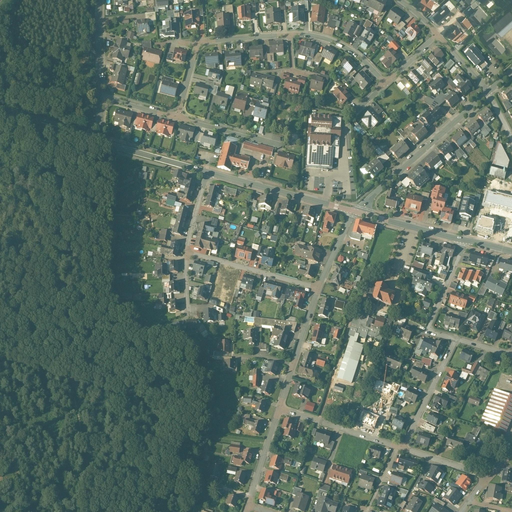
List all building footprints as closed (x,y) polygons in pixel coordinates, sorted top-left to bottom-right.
[(370,0),(369,3),(367,7),(369,8),(374,11),(379,0),(370,0)] [(386,3),(379,0),(374,11),(379,13),(380,14),(382,10),(386,3)] [(419,0),(418,3),(421,5),(421,6),(424,8),(425,7),(428,10),(429,8),(433,2),(430,0),(419,0)] [(433,2),(429,8),(433,10),(439,4),(434,0),(433,2)] [(451,10),(455,6),(449,0),(448,0),(444,3),(446,5),(451,10)] [(477,5),(474,1),(471,4),(470,5),(474,9),(478,5),(477,5)] [(440,24),(453,12),(451,10),(446,5),(439,12),(434,17),(433,17),(440,24)] [(477,24),(487,15),(478,5),(474,9),(475,11),(469,16),(477,24)] [(250,8),(238,9),(239,21),(251,20),(250,13),(250,8)] [(324,10),(313,8),(312,21),(322,23),(324,10)] [(301,9),(291,9),(291,14),(289,14),(289,23),(293,23),(304,23),(304,17),(303,17),(303,11),(303,9),(301,9)] [(399,14),(394,10),(394,9),(387,18),(397,25),(403,16),(400,13),(399,14)] [(511,25),(511,11),(510,9),(493,25),(493,26),(483,35),(489,42),(495,37),(496,38),(500,34),(501,35),(511,25)] [(386,12),(382,10),(380,14),(379,13),(377,16),(382,19),(386,12)] [(279,11),(266,12),(267,25),(280,24),(279,11)] [(195,13),(185,14),(186,23),(188,23),(188,25),(190,27),(192,25),(194,25),(194,26),(199,25),(198,22),(199,22),(199,19),(198,19),(198,17),(198,13),(195,13)] [(228,16),(217,17),(218,29),(229,28),(228,16)] [(471,25),(465,18),(461,22),(467,29),(471,25)] [(148,21),(137,22),(138,33),(149,32),(148,21)] [(176,21),(165,21),(165,22),(166,22),(166,26),(166,33),(177,33),(177,32),(176,32),(176,24),(176,21)] [(336,23),(329,21),(327,27),(334,30),(336,23)] [(349,23),(343,34),(351,38),(353,35),(357,27),(349,23)] [(402,23),(396,29),(399,32),(403,28),(405,25),(402,23)] [(415,27),(413,25),(407,32),(406,33),(407,34),(409,36),(410,36),(414,39),(416,36),(418,36),(420,34),(420,33),(420,32),(418,29),(416,27),(415,27)] [(457,26),(447,35),(450,38),(451,36),(455,40),(456,39),(458,41),(460,38),(461,40),(467,35),(461,28),(459,29),(457,26)] [(361,29),(357,27),(353,35),(357,37),(361,29)] [(407,32),(403,28),(399,32),(397,35),(402,39),(407,34),(406,33),(407,32)] [(376,36),(366,30),(359,42),(369,48),(376,36)] [(504,47),(496,38),(495,37),(489,42),(488,43),(497,53),(504,47)] [(130,49),(125,47),(126,43),(119,41),(117,40),(116,45),(114,49),(129,53),(130,49)] [(400,48),(393,41),(388,46),(391,50),(392,50),(394,53),(400,48)] [(151,42),(142,42),(140,48),(145,49),(151,51),(151,42)] [(282,42),(269,43),(270,53),(283,52),(282,42)] [(309,45),(302,43),(300,49),(299,54),(299,55),(306,56),(309,45)] [(306,56),(304,61),(306,61),(307,57),(312,58),(314,53),(316,46),(309,45),(306,56)] [(467,50),(470,53),(474,50),(479,57),(482,55),(473,45),(467,50)] [(262,47),(249,48),(250,58),(259,58),(262,57),(262,52),(262,47)] [(336,53),(326,47),(322,55),(321,56),(323,57),(331,62),(336,53)] [(129,53),(114,49),(113,54),(114,54),(112,59),(114,59),(121,61),(122,56),(128,58),(129,53)] [(151,51),(145,49),(142,60),(158,64),(161,53),(151,51)] [(187,52),(175,49),(174,55),(173,60),(184,63),(187,52)] [(442,55),(437,49),(433,53),(434,53),(439,58),(442,55)] [(394,53),(392,50),(391,50),(384,57),(386,59),(382,63),(387,69),(391,64),(392,65),(399,58),(394,53)] [(475,66),(476,65),(482,59),(479,57),(474,50),(470,53),(467,57),(475,66)] [(266,52),(262,52),(262,57),(259,58),(259,62),(267,61),(267,55),(266,52)] [(236,53),(230,53),(225,53),(226,67),(241,66),(240,59),(240,53),(236,53)] [(322,55),(317,53),(314,63),(319,64),(323,57),(321,56),(322,55)] [(439,58),(434,53),(434,54),(432,56),(431,56),(428,59),(435,67),(442,61),(439,58)] [(217,54),(205,55),(206,65),(218,64),(217,58),(217,54)] [(352,63),(348,59),(341,65),(349,74),(349,73),(350,73),(353,70),(356,67),(352,63)] [(435,67),(428,59),(421,65),(422,66),(425,70),(428,73),(429,73),(432,70),(435,67)] [(487,65),(482,59),(476,65),(481,71),(487,65)] [(444,66),(448,70),(455,64),(451,60),(444,66)] [(121,69),(116,67),(115,72),(114,75),(124,78),(126,70),(121,69)] [(353,70),(350,73),(349,73),(349,74),(347,75),(350,79),(351,78),(356,73),(353,70)] [(428,73),(425,70),(422,72),(422,73),(423,73),(427,78),(428,78),(431,75),(429,73),(428,73)] [(220,73),(210,71),(208,78),(214,80),(218,81),(220,77),(220,73)] [(414,71),(408,77),(415,85),(421,79),(422,79),(420,77),(414,71)] [(371,82),(362,73),(355,80),(364,89),(371,82)] [(427,78),(423,73),(420,77),(422,79),(421,79),(424,82),(428,78),(427,78)] [(438,73),(433,79),(435,82),(437,80),(440,82),(443,79),(438,73)] [(124,78),(114,75),(112,83),(117,84),(122,86),(124,78)] [(263,78),(252,75),(249,84),(260,87),(264,76),(263,76),(263,78)] [(329,77),(320,75),(319,78),(324,79),(323,83),(327,84),(329,77)] [(275,79),(264,76),(260,87),(261,87),(261,86),(272,89),(275,79)] [(465,81),(460,76),(457,79),(460,82),(460,85),(465,81)] [(218,81),(214,80),(213,83),(215,83),(220,85),(222,78),(220,77),(218,81)] [(319,78),(313,77),(311,85),(315,86),(314,89),(321,91),(323,83),(324,79),(319,78)] [(401,83),(405,88),(408,91),(415,85),(408,77),(401,83)] [(295,82),(288,80),(287,83),(290,84),(288,90),(294,91),(293,93),(297,94),(300,86),(303,87),(305,79),(299,78),(298,81),(296,81),(295,82)] [(350,79),(346,83),(349,86),(355,81),(351,78),(350,79)] [(435,82),(429,87),(432,91),(434,90),(436,92),(437,92),(437,93),(440,91),(439,90),(443,86),(440,82),(437,80),(435,82)] [(455,86),(449,80),(446,82),(452,89),(455,86)] [(213,83),(206,81),(205,87),(209,88),(208,89),(213,91),(214,86),(215,83),(213,83)] [(460,85),(456,89),(463,96),(472,88),(465,81),(460,85)] [(401,82),(397,86),(401,91),(405,88),(401,83),(401,82)] [(173,85),(166,83),(163,92),(170,94),(169,95),(174,97),(177,87),(172,86),(173,85)] [(205,87),(197,84),(195,94),(206,97),(208,89),(209,88),(205,87)] [(229,87),(228,93),(227,92),(226,95),(228,96),(232,97),(234,88),(229,87)] [(344,91),(341,88),(337,91),(339,94),(337,96),(340,99),(339,100),(340,102),(340,103),(341,103),(343,104),(347,100),(346,99),(349,97),(344,91)] [(511,90),(510,89),(503,95),(508,101),(511,98),(511,90)] [(226,95),(218,93),(215,104),(221,105),(220,106),(221,106),(222,104),(225,105),(225,107),(226,107),(228,96),(226,95)] [(246,99),(241,97),(242,94),(238,93),(237,97),(236,97),(236,98),(236,101),(237,101),(235,108),(244,110),(245,105),(247,99),(246,99)] [(458,100),(452,94),(444,100),(451,107),(458,100)] [(439,96),(435,99),(433,101),(434,102),(439,105),(444,101),(439,96)] [(429,99),(427,97),(423,102),(431,107),(434,102),(433,101),(429,99)] [(260,102),(252,99),(250,106),(256,108),(257,103),(260,104),(260,102)] [(505,101),(502,103),(506,111),(508,110),(508,109),(511,107),(510,104),(509,105),(505,101)] [(260,104),(257,103),(256,108),(256,109),(257,110),(256,114),(257,114),(256,118),(264,120),(268,106),(260,104)] [(383,111),(377,105),(371,110),(377,116),(383,111)] [(429,115),(434,120),(435,121),(438,118),(442,114),(437,108),(429,115)] [(371,110),(364,117),(361,120),(368,127),(374,122),(376,125),(381,121),(377,116),(371,110)] [(492,117),(486,110),(480,115),(481,116),(478,118),(482,122),(486,126),(489,124),(487,121),(492,117)] [(131,115),(117,111),(114,122),(123,124),(122,127),(127,128),(128,129),(131,119),(131,118),(130,118),(131,115)] [(429,115),(427,112),(421,117),(429,125),(434,120),(429,115)] [(143,116),(139,115),(137,120),(136,126),(143,127),(142,130),(146,117),(144,116),(144,117),(142,117),(143,116)] [(332,118),(312,116),(312,117),(309,117),(306,167),(330,169),(331,159),(339,159),(340,138),(341,129),(340,129),(341,119),(332,118)] [(148,117),(146,117),(142,130),(143,130),(144,128),(150,129),(150,130),(152,124),(153,119),(149,118),(149,119),(148,118),(148,117)] [(131,119),(128,129),(127,128),(126,131),(131,133),(132,126),(134,120),(131,119)] [(163,122),(159,120),(158,125),(156,131),(157,131),(163,133),(162,136),(163,136),(166,122),(165,122),(164,123),(163,122)] [(170,124),(168,124),(168,123),(166,122),(163,136),(164,133),(171,135),(172,130),(174,124),(170,123),(170,124)] [(473,122),(464,129),(473,138),(476,135),(475,133),(478,130),(479,129),(477,127),(473,122)] [(485,130),(480,125),(477,127),(479,129),(478,130),(480,132),(480,133),(481,132),(486,136),(488,134),(485,130)] [(194,130),(185,128),(180,126),(178,137),(185,139),(184,142),(189,143),(190,140),(191,140),(192,139),(194,132),(194,130)] [(420,126),(415,131),(410,126),(403,133),(407,138),(414,145),(427,134),(420,126)] [(217,134),(205,131),(201,144),(214,148),(217,134)] [(460,134),(452,140),(459,148),(462,146),(461,145),(463,143),(466,146),(469,144),(466,142),(467,141),(466,141),(460,134)] [(273,149),(258,145),(257,147),(244,143),(242,148),(271,156),(273,149)] [(399,145),(390,152),(394,156),(395,156),(397,159),(404,154),(408,150),(406,148),(402,143),(399,145)] [(241,158),(234,156),(236,147),(230,146),(224,144),(220,157),(217,168),(230,171),(232,165),(247,170),(250,160),(249,160),(241,158)] [(447,145),(439,152),(445,159),(453,152),(447,145)] [(501,145),(498,145),(493,163),(507,167),(509,162),(501,145)] [(390,154),(385,148),(382,151),(383,152),(387,157),(390,154)] [(383,152),(378,157),(383,163),(388,158),(387,157),(383,152)] [(294,157),(286,155),(285,156),(279,155),(277,165),(291,168),(294,157)] [(434,156),(425,165),(431,172),(440,163),(436,158),(434,156)] [(375,161),(365,170),(368,174),(373,180),(378,175),(377,174),(383,169),(375,161)] [(493,164),(492,164),(489,176),(490,176),(490,175),(492,176),(491,177),(492,177),(493,176),(495,177),(494,178),(495,178),(496,177),(497,177),(497,178),(498,179),(499,178),(500,178),(500,179),(501,180),(502,178),(503,179),(503,180),(504,180),(505,176),(507,176),(508,172),(506,172),(507,168),(506,168),(506,169),(504,168),(505,167),(504,167),(503,168),(501,167),(502,166),(501,166),(500,167),(499,167),(499,166),(498,165),(497,166),(496,166),(496,165),(495,164),(494,166),(493,165),(493,164)] [(420,169),(413,174),(413,175),(411,176),(408,179),(411,183),(414,186),(415,185),(417,188),(419,186),(420,187),(425,184),(424,182),(427,179),(422,173),(423,172),(420,169)] [(181,173),(175,171),(173,178),(179,180),(181,173)] [(191,178),(185,177),(185,174),(181,173),(179,180),(180,180),(179,185),(182,186),(181,190),(185,191),(193,193),(195,183),(190,182),(191,178)] [(406,178),(401,183),(406,188),(411,183),(408,179),(406,178)] [(218,190),(210,188),(208,197),(216,199),(218,190)] [(237,191),(225,188),(224,192),(225,192),(224,195),(228,196),(228,195),(235,197),(237,191)] [(444,190),(439,189),(439,190),(436,189),(434,188),(433,192),(431,199),(434,200),(433,203),(432,202),(431,206),(432,206),(432,209),(431,211),(436,212),(437,211),(442,212),(442,211),(443,210),(444,206),(445,204),(445,203),(444,202),(441,201),(442,199),(443,199),(444,195),(443,195),(444,190)] [(193,193),(185,191),(184,194),(179,192),(177,199),(182,200),(190,202),(193,193)] [(511,199),(486,193),(483,206),(491,208),(490,214),(510,219),(505,238),(511,239),(511,199)] [(177,196),(169,194),(167,200),(172,202),(175,202),(177,196)] [(208,197),(205,207),(213,209),(213,208),(216,199),(208,197)] [(272,199),(267,198),(263,210),(267,210),(267,207),(270,208),(272,199)] [(392,199),(387,198),(385,206),(395,209),(398,201),(392,199)] [(413,201),(407,200),(405,209),(414,212),(414,213),(414,214),(416,215),(417,214),(417,213),(419,213),(421,205),(416,203),(417,199),(414,198),(414,201),(413,201)] [(463,201),(459,217),(471,219),(472,213),(475,203),(463,201)] [(294,205),(288,204),(285,215),(288,216),(289,213),(292,214),(292,210),(294,205)] [(188,210),(180,208),(180,209),(177,218),(185,220),(188,210)] [(316,211),(310,209),(307,221),(310,222),(311,219),(313,219),(316,211)] [(451,212),(447,211),(447,213),(442,211),(442,212),(440,221),(450,224),(453,214),(450,214),(451,212)] [(336,216),(327,214),(325,222),(330,224),(333,224),(336,216)] [(185,220),(177,218),(175,227),(174,227),(173,234),(181,236),(185,220)] [(363,224),(356,222),(353,233),(360,235),(360,233),(363,224)] [(208,226),(201,224),(198,234),(206,236),(208,226)] [(363,224),(360,233),(372,236),(374,228),(363,224)] [(171,229),(163,227),(161,237),(169,239),(171,229)] [(198,234),(196,243),(204,245),(205,240),(206,236),(198,234)] [(245,239),(239,237),(237,244),(243,246),(245,239)] [(204,245),(196,243),(195,243),(196,243),(195,247),(202,249),(202,247),(206,248),(206,250),(212,251),(213,248),(215,249),(215,248),(216,242),(210,240),(207,239),(207,240),(205,240),(204,245)] [(180,244),(172,242),(170,249),(162,247),(161,254),(160,254),(162,255),(173,257),(174,253),(177,254),(180,244)] [(431,247),(423,245),(422,249),(421,254),(422,254),(431,257),(434,249),(431,248),(431,247)] [(321,252),(308,248),(307,248),(304,248),(298,246),(296,254),(305,256),(304,260),(318,263),(321,252)] [(454,249),(445,246),(442,255),(442,256),(448,257),(452,258),(454,249)] [(252,253),(243,251),(243,248),(238,247),(235,258),(249,261),(252,253)] [(273,253),(265,251),(266,252),(266,254),(264,254),(264,257),(263,256),(261,265),(271,267),(273,259),(271,259),(273,253)] [(357,257),(367,261),(369,255),(359,252),(357,257)] [(487,258),(471,253),(469,262),(485,266),(487,258)] [(448,257),(442,256),(440,262),(439,267),(443,268),(445,268),(446,266),(448,257)] [(412,267),(422,270),(424,264),(414,261),(412,267)] [(511,272),(511,264),(501,262),(499,270),(503,272),(503,273),(505,274),(506,273),(511,274),(511,272)] [(204,265),(195,263),(193,270),(202,273),(204,265)] [(445,268),(443,268),(438,279),(444,281),(450,268),(446,266),(445,268)] [(314,269),(306,267),(304,276),(312,278),(314,269)] [(346,271),(338,267),(334,274),(342,279),(346,271)] [(424,273),(413,268),(412,267),(408,277),(412,278),(414,273),(417,275),(417,277),(421,279),(424,273)] [(468,273),(462,270),(461,272),(458,278),(458,279),(457,280),(464,283),(462,287),(464,282),(468,273)] [(475,275),(468,272),(468,273),(464,282),(471,285),(469,288),(470,288),(472,282),(475,275)] [(481,274),(476,272),(475,275),(472,282),(478,285),(482,276),(483,275),(481,274)] [(232,284),(234,276),(224,273),(222,281),(232,284)] [(421,279),(417,277),(417,275),(414,273),(412,278),(414,279),(411,286),(420,289),(418,294),(423,296),(425,290),(430,292),(433,284),(421,279)] [(505,274),(501,283),(507,285),(507,286),(511,274),(506,273),(505,274)] [(342,279),(334,274),(330,282),(339,286),(342,279)] [(206,275),(204,282),(211,284),(213,277),(206,275)] [(254,279),(244,276),(242,284),(252,287),(254,279)] [(501,283),(490,277),(484,288),(501,296),(507,286),(507,285),(501,283)] [(281,286),(265,282),(264,289),(263,290),(264,290),(273,293),(271,298),(277,300),(278,300),(279,294),(281,286)] [(178,283),(169,283),(169,289),(169,294),(173,293),(178,293),(178,288),(178,283)] [(232,295),(233,290),(235,290),(236,286),(228,284),(226,293),(232,295)] [(388,288),(376,284),(374,290),(370,288),(367,298),(371,299),(370,300),(391,306),(395,294),(387,292),(388,288)] [(207,289),(199,287),(196,298),(204,300),(207,289)] [(305,293),(296,290),(293,298),(303,301),(305,293)] [(460,296),(453,293),(451,296),(450,300),(449,303),(457,306),(460,296)] [(425,296),(422,301),(429,304),(431,298),(425,296)] [(468,298),(460,296),(457,306),(464,309),(465,305),(466,305),(467,302),(466,302),(468,298)] [(490,299),(487,306),(492,308),(495,300),(490,299)] [(330,303),(322,300),(318,316),(325,319),(330,303)] [(179,302),(171,302),(171,312),(179,312),(179,302)] [(209,308),(201,308),(202,318),(210,318),(209,308)] [(484,318),(476,314),(472,312),(468,321),(475,325),(475,327),(474,326),(472,330),(477,332),(484,318)] [(495,314),(490,312),(487,319),(492,321),(495,314)] [(369,317),(361,314),(357,326),(351,325),(350,329),(348,337),(354,339),(355,335),(359,337),(365,339),(366,336),(375,339),(374,339),(381,341),(383,333),(384,333),(387,323),(384,322),(384,320),(377,318),(374,326),(371,325),(370,329),(365,328),(369,317)] [(460,319),(447,315),(444,325),(457,329),(460,319)] [(272,320),(261,319),(261,326),(271,327),(272,320)] [(288,322),(272,320),(271,327),(275,328),(286,330),(288,322)] [(196,321),(186,321),(187,329),(196,329),(196,321)] [(297,324),(288,322),(286,330),(289,331),(294,333),(297,324)] [(498,327),(491,323),(489,328),(485,336),(495,341),(499,332),(496,331),(498,327)] [(324,329),(315,326),(311,343),(320,345),(324,329)] [(402,330),(396,327),(393,334),(399,337),(400,336),(402,330)] [(409,330),(403,327),(402,330),(400,336),(409,340),(413,331),(409,329),(409,330)] [(286,330),(275,328),(274,331),(275,331),(273,336),(277,337),(276,341),(275,340),(274,340),(274,341),(275,341),(276,341),(274,347),(283,350),(289,331),(286,330)] [(511,330),(507,328),(502,338),(511,342),(511,330)] [(253,332),(245,332),(245,335),(244,335),(243,340),(249,341),(249,345),(254,345),(254,341),(253,341),(253,338),(257,338),(257,332),(253,332)] [(436,344),(425,339),(424,342),(420,349),(423,350),(431,354),(436,344)] [(424,342),(420,340),(414,354),(420,357),(423,350),(420,349),(424,342)] [(229,342),(220,342),(220,353),(223,353),(228,353),(229,342)] [(444,346),(437,342),(436,344),(431,354),(438,358),(444,346)] [(467,353),(463,351),(460,359),(470,363),(472,359),(471,359),(473,356),(467,354),(467,353)] [(313,357),(305,355),(301,366),(309,368),(313,357)] [(403,362),(388,355),(384,364),(390,366),(390,367),(399,371),(402,364),(403,362)] [(326,361),(318,359),(316,365),(326,369),(328,363),(325,363),(326,361)] [(232,361),(224,361),(224,362),(224,370),(225,370),(225,371),(226,371),(226,370),(230,370),(230,368),(232,368),(232,372),(237,372),(237,361),(233,361),(233,362),(231,362),(232,361)] [(421,364),(416,363),(414,369),(415,369),(421,372),(424,367),(430,368),(431,364),(421,362),(421,364)] [(278,366),(268,363),(266,369),(267,370),(266,374),(274,376),(278,366)] [(408,367),(402,364),(399,371),(398,372),(405,375),(408,367)] [(475,364),(471,371),(463,369),(461,372),(473,376),(478,367),(479,367),(475,364)] [(301,366),(299,373),(303,374),(303,375),(306,376),(307,375),(312,377),(314,370),(309,368),(301,366)] [(488,373),(478,367),(473,376),(483,381),(488,373)] [(421,372),(415,369),(412,376),(410,376),(416,379),(425,383),(428,376),(421,372)] [(448,375),(444,384),(442,389),(447,392),(449,387),(454,389),(458,379),(456,378),(457,377),(450,373),(449,376),(448,375)] [(272,384),(265,382),(261,393),(268,395),(272,384)] [(396,393),(398,386),(389,383),(387,390),(396,393)] [(304,388),(296,386),(293,396),(301,398),(303,392),(304,388)] [(419,395),(409,390),(405,398),(411,400),(410,402),(411,402),(415,404),(419,395)] [(511,407),(511,397),(494,390),(480,423),(487,426),(505,433),(511,417),(511,416),(509,415),(511,407)] [(438,396),(434,404),(438,406),(444,409),(448,401),(438,396)] [(478,400),(470,397),(468,402),(475,405),(478,400)] [(265,405),(257,402),(257,403),(253,401),(252,405),(256,407),(255,411),(263,413),(265,409),(264,409),(265,405)] [(304,410),(312,413),(315,405),(307,402),(304,410)] [(438,406),(434,404),(432,408),(431,407),(430,411),(437,414),(439,411),(436,410),(438,406)] [(439,418),(430,414),(426,422),(435,427),(439,418)] [(375,420),(363,416),(361,424),(368,426),(367,427),(372,429),(375,420)] [(401,418),(397,417),(393,426),(398,428),(397,428),(402,430),(405,423),(400,420),(401,418)] [(293,423),(285,420),(282,429),(286,430),(290,431),(291,429),(293,430),(294,427),(292,427),(293,423)] [(262,425),(254,422),(253,427),(251,432),(259,435),(262,425)] [(424,423),(423,426),(425,427),(424,429),(433,433),(435,428),(424,423)] [(325,433),(318,431),(315,441),(327,445),(328,441),(330,435),(325,433)] [(431,438),(419,434),(416,443),(427,447),(428,443),(429,443),(431,438)] [(452,439),(449,438),(448,439),(446,446),(455,449),(458,441),(452,439)] [(464,441),(458,439),(458,441),(455,449),(460,451),(464,441)] [(334,443),(328,441),(327,445),(326,449),(331,451),(334,443)] [(382,451),(371,448),(368,456),(379,460),(382,451)] [(252,454),(244,451),(242,459),(241,462),(249,464),(252,454)] [(418,463),(400,457),(397,466),(404,468),(415,472),(418,463)] [(283,461),(272,458),(269,467),(280,470),(282,464),(283,461)] [(325,463),(314,459),(311,468),(322,472),(325,463)] [(221,468),(210,466),(208,477),(219,479),(219,476),(220,476),(221,472),(220,472),(221,468)] [(351,472),(333,466),(334,466),(333,466),(329,478),(330,478),(330,477),(347,483),(347,484),(348,484),(352,472),(351,472)] [(443,473),(432,467),(429,472),(439,478),(443,473)] [(439,478),(429,472),(426,478),(436,484),(439,478)] [(245,476),(237,473),(236,478),(235,483),(238,484),(242,485),(244,481),(243,481),(245,476)] [(278,476),(268,473),(266,477),(264,482),(267,483),(268,484),(270,483),(273,484),(275,480),(276,481),(277,479),(278,476)] [(403,476),(393,473),(390,482),(398,485),(400,486),(403,476)] [(511,474),(503,473),(501,483),(510,484),(511,474)] [(288,476),(280,474),(279,476),(278,476),(277,479),(286,482),(288,476)] [(471,483),(462,476),(456,485),(465,491),(471,483)] [(366,478),(361,477),(359,486),(365,488),(364,489),(371,491),(374,480),(370,479),(369,479),(366,478)] [(433,488),(422,482),(418,489),(423,492),(424,491),(429,494),(433,488)] [(330,487),(321,484),(319,490),(328,493),(330,487)] [(301,490),(294,488),(292,495),(296,497),(297,494),(300,495),(301,490)] [(395,492),(384,488),(384,489),(382,495),(380,499),(380,500),(391,503),(392,498),(394,492),(395,492)] [(461,496),(451,488),(447,493),(457,501),(461,496)] [(500,490),(489,488),(487,499),(498,501),(500,494),(500,490)] [(328,493),(319,490),(316,498),(320,499),(325,500),(328,493)] [(270,493),(262,491),(259,500),(266,502),(267,502),(268,497),(270,493)] [(447,493),(443,498),(454,506),(457,501),(447,493)] [(300,495),(297,494),(296,497),(292,509),(301,511),(302,511),(308,498),(300,495)] [(238,499),(229,496),(226,505),(235,508),(238,499)] [(276,500),(268,497),(267,502),(266,502),(266,504),(273,506),(276,500)] [(417,511),(423,503),(414,498),(410,505),(410,506),(409,507),(408,507),(406,511),(408,511),(416,511),(417,511),(416,511),(417,511)] [(325,500),(320,499),(316,511),(326,511),(328,509),(335,511),(337,505),(330,502),(325,500)] [(391,503),(380,500),(380,499),(379,499),(377,505),(389,509),(389,508),(390,509),(391,506),(390,505),(391,503)] [(444,504),(434,499),(433,501),(436,504),(443,507),(444,504)]
